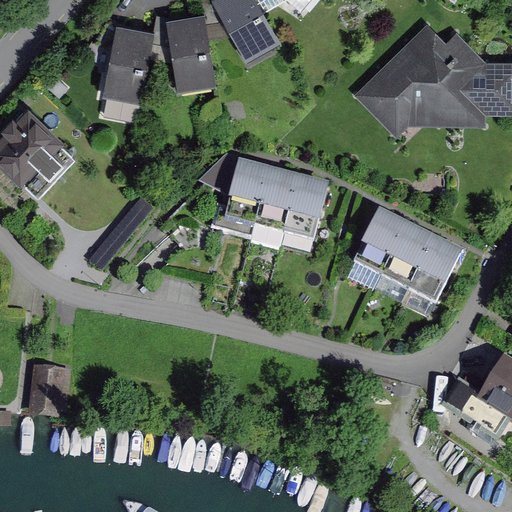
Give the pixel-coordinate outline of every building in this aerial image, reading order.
[(216,0),(251,65),(283,49),(257,0),(216,0)] [(295,0),(307,10),(316,0),(295,0)] [(182,92),(217,86),(205,12),(170,18),(182,92)] [(511,116),(511,64),(485,64),(455,33),(444,44),(427,24),(354,95),(394,139),(407,128),(482,131),(483,116),(511,116)] [(105,96),(142,103),(154,32),(117,25),(105,96)] [(37,105),(0,141),(0,154),(37,191),(80,147),(37,105)] [(226,219),(255,226),(269,173),(239,165),(226,219)] [(255,226),(285,234),(298,180),(269,173),(255,226)] [(285,234),(314,241),(328,188),(298,180),(285,234)] [(352,263),(380,277),(406,227),(379,213),(352,263)] [(380,277),(408,291),(433,240),(406,227),(380,277)] [(91,229),(68,252),(81,266),(105,242),(91,229)] [(408,291),(435,305),(460,254),(433,240),(408,291)] [(511,360),(508,358),(483,397),(460,384),(446,405),(503,443),(511,429),(511,360)] [(60,373),(37,371),(32,412),(56,414),(60,373)]
